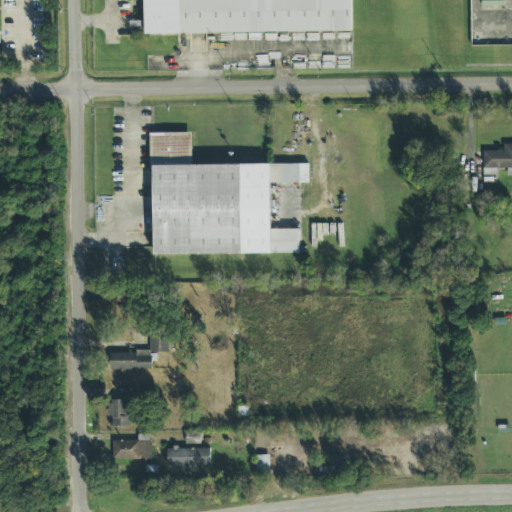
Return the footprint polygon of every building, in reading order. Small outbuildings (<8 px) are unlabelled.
[(145,0),(145,34),(352,32),(351,0),(145,0)] [(153,255),(272,254),(271,230),(242,230),(242,184),(254,183),(254,165),(192,165),(192,133),(152,134),(153,255)] [(511,145),(504,145),(504,152),(484,152),(484,170),(511,170),(511,145)] [(169,353),(169,336),(149,336),(149,353),(111,353),(111,372),(151,371),(151,353),(169,353)] [(132,427),(132,401),(110,401),(110,427),(132,427)] [(186,444),(201,444),(201,433),(186,433),(186,444)] [(113,460),(140,460),(140,441),(113,441),(113,460)] [(168,449),(168,466),(210,466),(210,449),(168,449)] [(256,456),(256,477),(270,477),(270,456),(256,456)]
